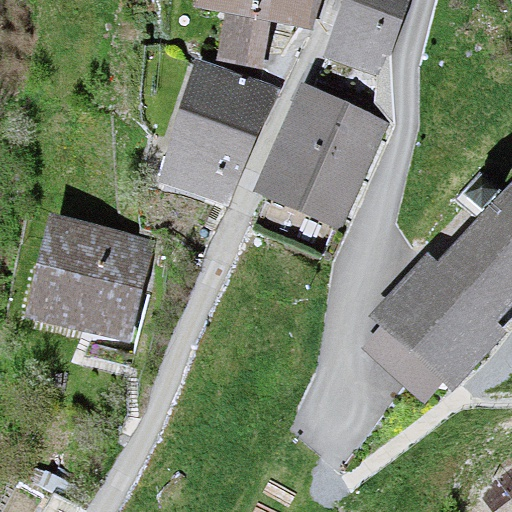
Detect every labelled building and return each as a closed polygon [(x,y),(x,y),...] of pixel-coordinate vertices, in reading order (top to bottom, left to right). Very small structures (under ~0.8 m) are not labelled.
[(320,0),(200,0),(194,21),(204,21),(200,70),(262,72),(267,30),(310,39),(320,0)] [(407,0),(356,0),(331,62),(382,81),(407,0)] [(254,148),(269,155),(301,83),(287,76),(254,148)] [(268,106),(195,79),(155,187),(228,214),(268,106)] [(378,131),(304,99),(261,199),(335,231),(378,131)] [(480,171),(456,198),(476,218),(501,190),(480,171)] [(511,304),(511,182),(437,263),(427,253),(368,316),(379,325),(360,347),(425,403),(443,383),(453,392),(506,332),(496,322),(511,304)] [(149,257),(52,237),(34,325),(131,344),(149,257)]
